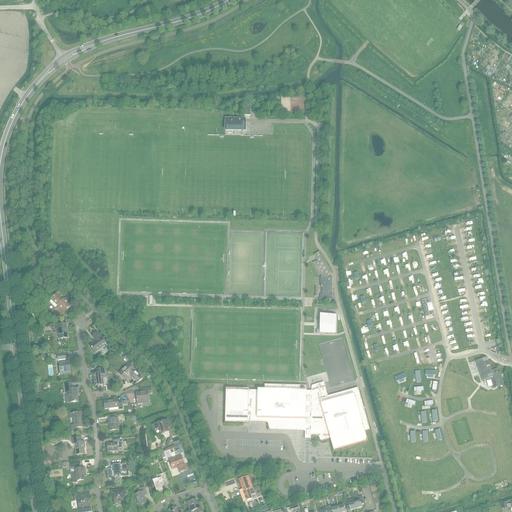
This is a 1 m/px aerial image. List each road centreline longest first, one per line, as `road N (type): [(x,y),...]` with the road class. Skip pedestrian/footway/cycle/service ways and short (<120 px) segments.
road 1 (secondary): [(36,511),(0,213)]
road 2 (secondary): [(63,59),(227,0)]
road 3 (secondary): [(0,161),(19,107),(63,59)]
